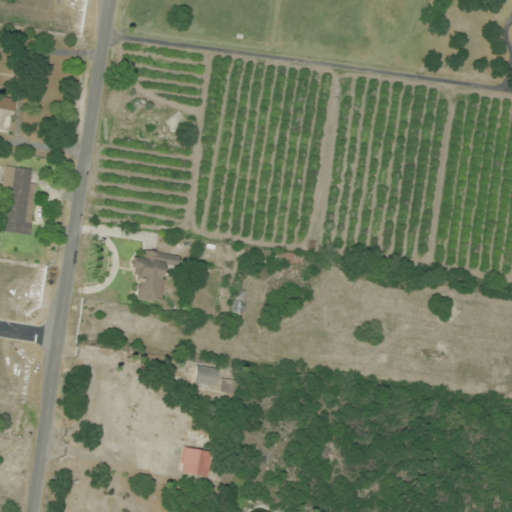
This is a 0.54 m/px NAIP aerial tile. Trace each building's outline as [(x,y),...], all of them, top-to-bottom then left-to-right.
[(138,129),(136,140),(180,146),(182,136),(178,135),(180,121),(170,120),(168,134),(138,129)] [(0,232),(30,236),(36,182),(29,182),(31,169),(6,166),(0,223),(0,232)] [(165,264),(176,265),(177,255),(144,251),(142,259),(133,258),(130,274),(139,275),(136,300),(160,303),(165,264)] [(302,255),(276,254),(275,263),(302,264),(302,255)] [(216,367),(194,368),(195,386),(217,384),(216,367)] [(103,425),(119,426),(118,439),(105,438),(104,450),(132,453),(135,426),(143,427),(148,376),(124,374),(124,378),(108,376),(103,425)] [(231,394),(233,382),(221,379),(219,392),(231,394)] [(189,430),(181,429),(181,408),(161,408),(160,439),(189,440),(189,430)] [(178,473),(203,479),(209,453),(183,447),(178,473)]
